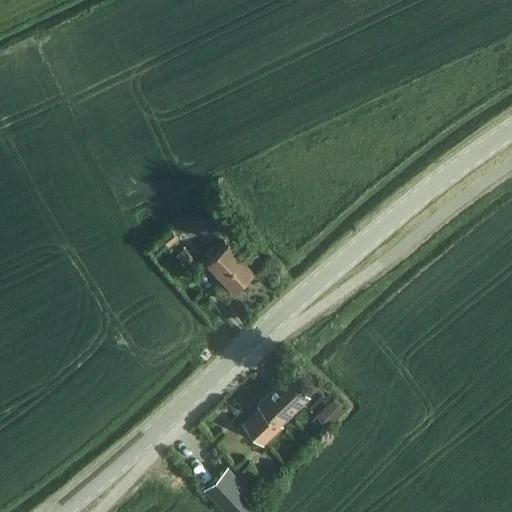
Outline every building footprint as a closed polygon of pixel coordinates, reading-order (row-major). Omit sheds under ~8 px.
[(173,231),(169,235),(175,242),(179,239),(173,231)] [(228,243),(208,262),(234,289),(254,271),(228,243)] [(185,249),(176,256),(184,266),(193,258),(185,249)] [(309,393),(289,372),(258,401),(261,404),(244,421),(263,442),(282,424),(279,421),(309,393)] [(327,394),(321,401),(324,405),(324,406),(335,417),(343,409),(332,398),(331,399),(327,394)] [(234,473),(227,466),(205,487),(228,511),(246,511),(259,500),(259,499),(234,473)]
